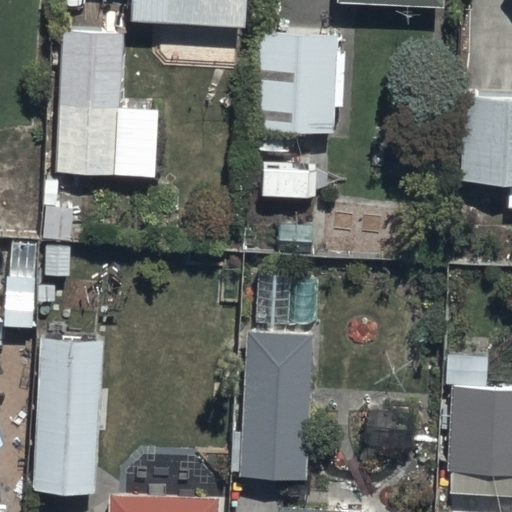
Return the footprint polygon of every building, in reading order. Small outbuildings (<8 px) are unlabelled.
[(269,22),(256,22),(252,141),(287,142),(288,121),(333,123),(333,99),(342,100),(344,29),(330,29),(330,19),(269,17),(269,22)] [(127,35),(64,33),(58,177),(158,180),(160,113),(124,112),(127,35)] [(511,84),(459,84),(458,172),(507,172),(507,204),(511,203),(511,84)] [(36,267),(0,265),(0,321),(34,323),(36,267)] [(287,265),(251,265),(250,317),(286,318),(287,265)] [(103,331),(38,329),(33,484),(97,486),(103,331)] [(315,332),(244,329),(239,470),(310,473),(315,332)] [(511,378),(489,378),(489,348),(443,348),(443,378),(447,378),(447,492),(511,491),(511,378)] [(222,511),(225,477),(106,479),(103,511),(222,511)]
